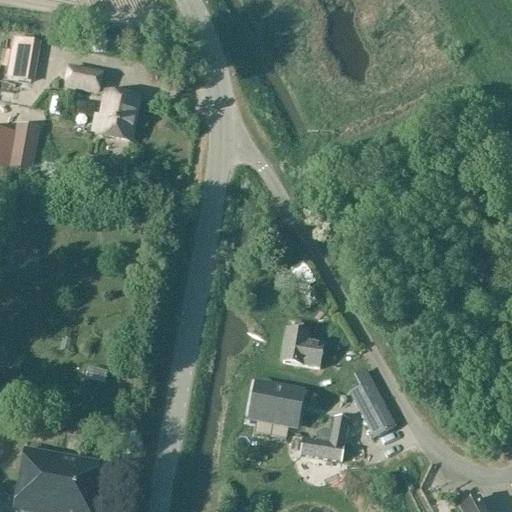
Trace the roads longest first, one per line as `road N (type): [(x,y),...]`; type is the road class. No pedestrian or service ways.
road 1 (unclassified): [(511,472),(478,478),(422,441),(263,173),(222,141)]
road 2 (tertiary): [(157,511),(222,141)]
road 3 (tertiary): [(222,141),(217,83),(186,0)]
